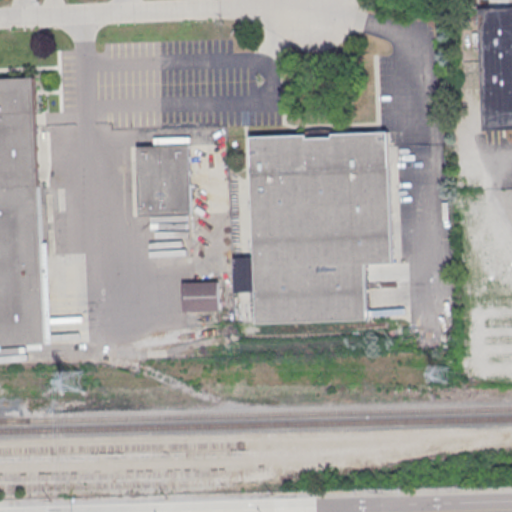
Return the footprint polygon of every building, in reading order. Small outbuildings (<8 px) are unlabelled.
[(476,7),(511,5),(511,130),(480,132),(476,7)] [(0,78),(34,77),(46,343),(0,345),(0,78)] [(249,134),(255,323),(367,320),(365,263),(393,262),(388,130),(249,134)] [(189,144),(137,146),(139,215),(191,213),(189,144)] [(219,281),(182,281),(182,310),(219,310),(219,281)]
